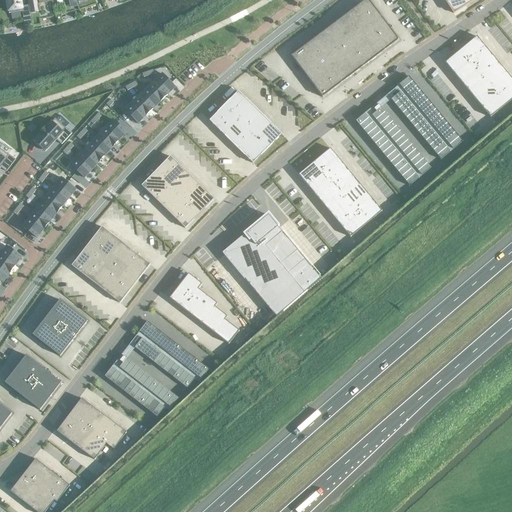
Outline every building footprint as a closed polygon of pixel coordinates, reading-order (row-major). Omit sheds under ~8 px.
[(21,6),(20,0),(6,0),(9,13),(22,11),(23,17),(30,16),(28,5),(21,6)] [(39,12),(39,11),(37,4),(38,4),(37,0),(27,0),(30,13),(39,12)] [(368,0),(365,0),(291,56),(323,98),(399,40),(368,0)] [(444,0),(453,14),(463,8),(474,0),(444,0)] [(511,80),(476,37),(446,63),(490,117),(511,98),(511,80)] [(162,75),(155,82),(167,94),(174,87),(162,75)] [(409,77),(387,95),(391,100),(441,160),(450,152),(453,149),(462,142),(409,77)] [(155,82),(148,89),(160,101),(167,94),(155,82)] [(148,89),(141,96),(153,109),(160,101),(148,89)] [(245,156),(253,164),(261,156),(274,143),(274,142),(282,134),(271,124),(271,123),(246,99),(238,91),(230,99),(217,112),(217,113),(209,121),(224,136),(245,156)] [(141,96),(133,103),(145,116),(153,109),(141,96)] [(133,103),(126,110),(138,123),(145,116),(133,103)] [(431,168),(377,103),(355,121),(409,186),(431,168)] [(40,135),(34,141),(37,143),(35,144),(42,150),(43,149),(45,151),(56,139),(62,145),(72,133),(66,127),(69,124),(60,116),(56,120),(55,119),(46,128),(45,127),(39,134),(40,135)] [(113,121),(106,128),(119,140),(126,132),(113,121)] [(106,128),(99,135),(112,147),(119,140),(106,128)] [(99,135),(92,143),(105,155),(112,147),(99,135)] [(0,166),(7,172),(16,160),(9,154),(8,155),(12,150),(2,143),(0,145),(0,166)] [(92,143),(85,151),(98,162),(105,155),(92,143)] [(330,149),(299,175),(350,236),(381,211),(330,149)] [(85,151),(78,158),(91,170),(98,162),(85,151)] [(142,186),(185,228),(214,199),(170,157),(142,186)] [(78,158),(72,166),(84,177),(91,170),(78,158)] [(62,178),(55,186),(70,198),(77,190),(62,178)] [(55,186),(48,194),(63,206),(70,198),(55,186)] [(48,194),(42,202),(57,214),(63,206),(48,194)] [(42,202),(36,210),(50,222),(57,214),(42,202)] [(36,210),(29,218),(44,230),(50,222),(36,210)] [(268,213),(223,253),(245,279),(249,276),(280,313),(321,278),(268,213)] [(29,218),(22,227),(37,238),(44,230),(29,218)] [(102,227),(72,266),(121,304),(150,265),(102,227)] [(7,246),(0,254),(16,266),(22,257),(7,246)] [(0,254),(0,267),(10,274),(16,266),(0,254)] [(0,267),(0,280),(3,283),(10,274),(0,267)] [(189,274),(169,298),(229,344),(239,331),(225,319),(227,316),(215,307),(217,303),(198,289),(202,284),(189,274)] [(60,300),(33,335),(61,356),(87,321),(60,300)] [(122,354),(105,376),(150,412),(157,417),(164,407),(167,409),(169,411),(171,408),(172,408),(179,398),(171,393),(127,358),(122,355),(138,335),(142,338),(135,348),(181,384),(187,388),(194,379),(198,381),(199,382),(205,375),(209,370),(202,364),(147,322),(137,334),(122,354)] [(5,383),(40,410),(61,383),(26,355),(5,383)] [(57,432),(95,460),(106,444),(111,448),(114,449),(123,437),(127,432),(82,399),(57,432)] [(0,428),(12,413),(0,404),(0,428)] [(36,459),(11,492),(36,511),(45,511),(54,501),(57,502),(70,486),(36,459)]
